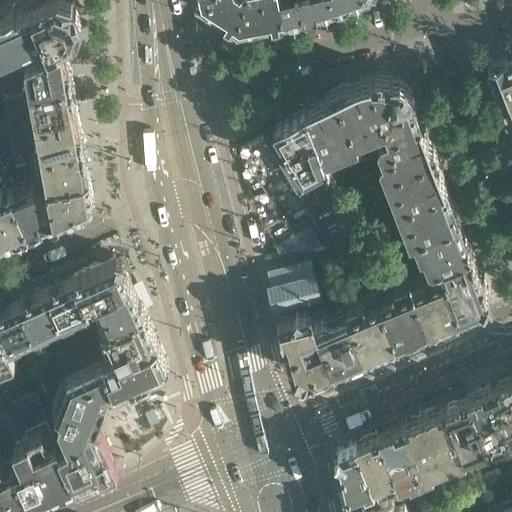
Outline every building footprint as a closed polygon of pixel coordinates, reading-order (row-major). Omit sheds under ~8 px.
[(80,21),(81,18),(80,15),(79,15),(74,4),(75,4),(73,0),(71,0),(42,0),(30,6),(43,37),(42,37),(46,47),(65,39),(73,35),(75,32),(74,32),(79,21),(80,21)] [(253,19),(248,0),(205,0),(239,22),(253,19)] [(287,12),(283,0),(248,0),(253,19),(287,12)] [(321,4),(320,0),(283,0),(287,12),(305,8),(305,7),(319,5),(321,4)] [(43,37),(30,6),(16,12),(14,10),(0,16),(0,18),(0,19),(14,50),(42,37),(43,37)] [(0,56),(14,50),(0,19),(0,18),(0,56)] [(78,108),(65,39),(46,47),(0,68),(0,71),(18,149),(43,144),(83,137),(78,108)] [(511,122),(511,55),(504,59),(502,59),(500,59),(499,59),(497,60),(494,61),(492,63),(491,64),(489,65),(489,66),(492,74),(491,75),(494,82),(495,82),(510,123),(511,122)] [(420,111),(413,93),(410,88),(409,86),(407,84),(404,81),(401,79),(398,77),(393,74),(390,73),(387,72),(385,72),(382,71),(379,71),(376,71),(372,71),(368,72),(385,113),(388,123),(420,111)] [(385,113),(368,72),(366,72),(360,74),(344,81),(338,84),(354,126),(385,113)] [(354,126),(338,84),(308,99),(326,144),(356,131),(354,126)] [(340,191),(323,158),(320,154),(329,151),(326,144),(308,99),(279,115),(279,116),(278,122),(277,123),(277,124),(264,132),(299,190),(289,196),(294,204),(304,198),(330,242),(360,233),(344,191),(340,191)] [(420,111),(388,123),(377,128),(375,133),(379,143),(377,148),(383,162),(432,142),(420,111)] [(89,169),(83,137),(43,144),(50,177),(89,169)] [(334,164),(358,155),(365,152),(361,141),(330,154),(334,164)] [(445,175),(432,142),(383,162),(395,195),(445,175)] [(365,170),(358,155),(334,164),(340,180),(365,170)] [(93,192),(93,190),(90,179),(91,179),(89,169),(50,177),(53,192),(57,213),(78,204),(78,203),(89,199),(91,198),(94,192),(93,192)] [(458,209),(449,184),(445,175),(395,195),(408,228),(412,226),(458,209)] [(57,213),(53,192),(50,192),(49,189),(34,180),(11,185),(13,190),(29,226),(57,213)] [(29,226),(13,190),(5,193),(0,182),(0,226),(5,237),(29,226)] [(471,240),(459,210),(458,209),(412,226),(418,240),(422,238),(429,254),(432,256),(439,253),(471,240)] [(365,258),(359,236),(348,239),(353,261),(365,258)] [(490,289),(472,243),(472,242),(471,240),(439,253),(443,261),(462,308),(464,307),(468,305),(486,298),(485,296),(488,290),(490,289)] [(95,290),(130,274),(128,270),(127,270),(122,259),(123,258),(122,256),(115,253),(112,254),(112,255),(101,260),(101,259),(75,271),(90,304),(93,302),(94,295),(97,294),(95,290)] [(319,290),(311,259),(271,269),(274,281),(271,281),(276,301),(305,293),(319,290)] [(462,308),(443,261),(426,268),(424,263),(408,270),(430,321),(457,310),(456,310),(460,308),(460,309),(462,308)] [(430,321),(408,270),(390,277),(392,283),(379,289),(399,334),(430,321)] [(90,304),(75,271),(47,284),(62,316),(90,304)] [(144,305),(130,274),(95,290),(97,294),(101,304),(96,306),(97,310),(89,314),(89,322),(92,330),(105,323),(144,305)] [(62,316),(47,284),(21,295),(36,328),(62,316)] [(399,334),(379,289),(364,295),(361,290),(344,297),(346,302),(366,348),(376,343),(391,337),(399,334)] [(334,361),(312,310),(310,305),(305,293),(276,301),(292,360),(293,360),(312,369),(312,370),(334,361)] [(36,328),(21,295),(0,305),(0,328),(6,342),(36,328)] [(366,348),(346,302),(333,308),(325,305),(312,310),(334,361),(366,348)] [(158,337),(152,324),(144,305),(105,323),(118,350),(120,355),(158,337)] [(88,335),(92,330),(89,324),(76,330),(79,338),(88,335)] [(6,342),(0,328),(0,365),(14,359),(6,342)] [(73,341),(70,333),(54,339),(58,348),(73,341)] [(165,363),(167,356),(158,337),(120,355),(118,350),(103,357),(115,384),(116,383),(117,385),(165,363)] [(46,354),(42,346),(27,352),(31,360),(46,354)] [(93,427),(108,387),(115,384),(103,357),(101,356),(68,371),(56,401),(61,404),(57,413),(69,439),(73,437),(76,443),(96,434),(93,427)] [(511,375),(511,374),(490,383),(510,434),(511,433),(511,375)] [(510,434),(490,383),(468,392),(486,438),(495,434),(498,440),(510,434)] [(75,479),(59,444),(34,391),(11,401),(27,436),(52,489),(75,479)] [(486,438),(468,392),(445,402),(463,447),(474,443),(475,445),(487,440),(486,438)] [(463,447),(445,402),(402,420),(401,420),(423,471),(466,453),(463,447)] [(137,422),(134,416),(133,416),(128,418),(127,419),(130,425),(131,425),(137,423),(137,422)] [(423,471),(401,420),(379,429),(397,474),(399,479),(411,475),(411,476),(423,471)] [(397,474),(379,429),(377,430),(377,431),(359,438),(358,438),(356,438),(373,477),(385,472),(388,478),(397,474)] [(107,459),(101,448),(102,447),(96,434),(76,443),(73,437),(69,439),(59,444),(75,479),(109,463),(108,459),(107,459)] [(52,489),(27,436),(14,442),(23,460),(13,465),(29,500),(52,489)] [(373,477),(356,438),(356,439),(356,438),(340,445),(336,454),(349,511),(351,511),(383,500),(373,477)] [(29,500),(13,465),(3,469),(0,461),(0,494),(7,510),(29,500)] [(501,476),(497,466),(475,476),(476,477),(479,486),(501,476)] [(479,486),(476,477),(457,485),(461,493),(479,486)] [(409,511),(405,502),(393,507),(389,498),(383,500),(351,511),(409,511)] [(504,511),(502,507),(500,502),(488,507),(489,511),(504,511)] [(511,511),(511,503),(502,507),(504,511),(511,511)]
